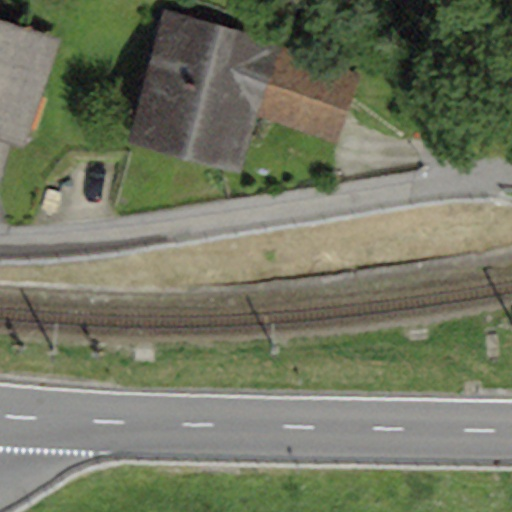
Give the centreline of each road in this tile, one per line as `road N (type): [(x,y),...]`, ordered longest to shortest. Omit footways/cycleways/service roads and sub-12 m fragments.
road 1 (residential): [(0,240),(118,234),(511,164)]
road 2 (tertiary): [(511,434),(0,415)]
